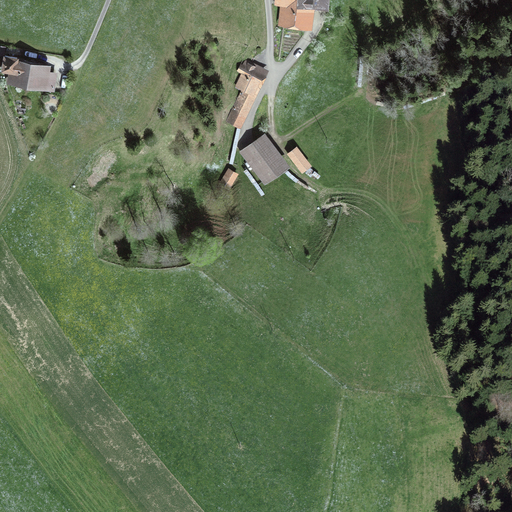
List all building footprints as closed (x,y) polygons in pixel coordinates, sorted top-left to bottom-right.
[(325,8),(326,0),(283,0),(286,0),(282,20),(303,24),(306,5),(325,8)] [(28,63),(28,59),(4,55),(2,63),(6,70),(13,71),(11,80),(52,87),(54,73),(45,72),(46,66),(28,63)] [(227,120),(237,125),(264,71),(246,62),(236,82),(244,86),(227,120)] [(265,179),(284,164),(262,135),(243,150),(265,179)] [(296,145),(287,151),(300,170),(309,164),(296,145)] [(235,173),(229,169),(220,182),(226,186),(235,173)]
